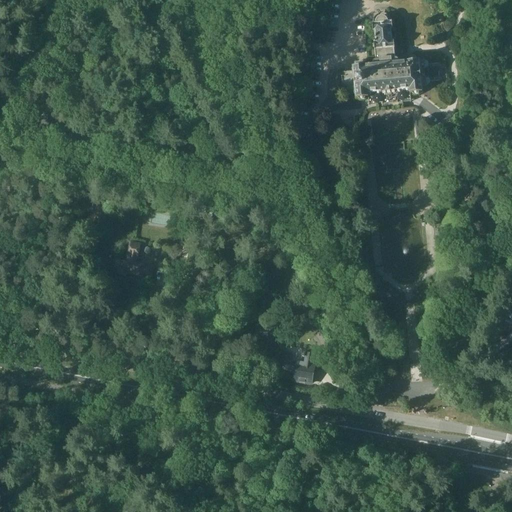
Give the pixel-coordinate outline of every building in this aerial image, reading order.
[(400,63),(399,61),(399,60),(398,59),(397,59),(396,59),(395,42),(395,41),(395,40),(396,39),(396,38),(396,37),(396,36),(396,35),(396,34),(395,33),(395,32),(395,31),(394,31),(393,29),(393,23),(392,23),(392,22),(391,20),(390,19),(389,17),(388,16),(387,15),(386,14),(385,14),(386,11),(388,10),(388,9),(387,9),(387,8),(385,8),(384,8),(383,8),(381,8),(379,8),(378,8),(377,9),(375,10),(375,11),(376,12),(377,12),(379,14),(378,15),(377,15),(376,16),(376,17),(375,18),(374,20),(374,21),(374,22),(373,23),(373,25),(373,31),(376,31),(377,44),(375,44),(376,61),(375,61),(374,62),(373,63),(373,64),(373,65),(364,66),(363,63),(364,63),(354,63),(355,64),(355,67),(354,67),(354,71),(338,73),(339,92),(356,90),(357,99),(358,99),(360,100),(365,100),(367,98),(369,98),(368,93),(410,89),(410,94),(412,94),(414,96),(419,95),(421,93),(423,93),(422,88),(427,88),(427,86),(428,86),(430,84),(430,83),(448,81),(446,63),(429,65),(429,64),(428,63),(428,62),(427,62),(426,62),(425,62),(424,61),(420,61),(418,61),(418,60),(418,59),(417,59),(417,58),(416,58),(415,57),(414,57),(413,57),(412,57),(411,58),(410,59),(410,60),(409,61),(409,62),(400,63)] [(299,96),(295,82),(288,84),(292,98),(299,96)] [(109,209),(97,207),(93,223),(106,225),(109,209)] [(179,271),(191,273),(199,231),(188,229),(185,247),(184,247),(182,259),(179,271)] [(142,245),(139,245),(131,243),(127,262),(117,260),(116,267),(119,268),(118,270),(120,275),(126,276),(129,273),(142,275),(142,277),(151,279),(153,268),(133,264),(134,257),(140,258),(142,245)] [(315,334),(316,336),(312,339),(319,348),(323,345),(327,350),(335,344),(322,328),(315,334)] [(282,362),(280,369),(295,371),(294,381),(312,384),(315,366),(314,366),(316,356),(304,354),(304,355),(302,355),(302,357),(304,357),(303,364),(297,363),(296,363),(290,362),(291,353),(283,352),(281,362),(282,362)]
